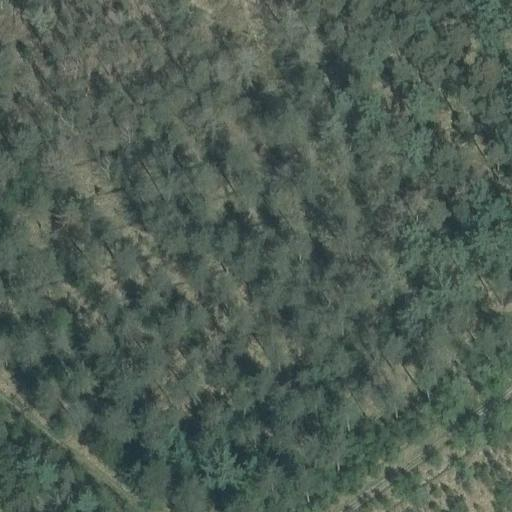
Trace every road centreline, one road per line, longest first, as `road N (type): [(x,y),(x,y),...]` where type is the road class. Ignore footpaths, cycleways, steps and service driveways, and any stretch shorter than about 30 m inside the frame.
road 1 (track): [(330,511),(511,383)]
road 2 (track): [(0,388),(158,511)]
